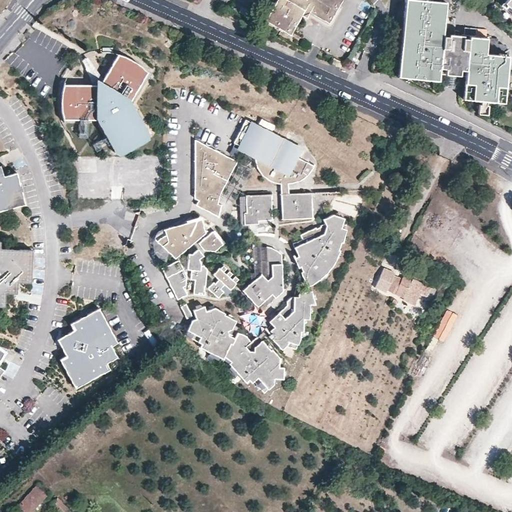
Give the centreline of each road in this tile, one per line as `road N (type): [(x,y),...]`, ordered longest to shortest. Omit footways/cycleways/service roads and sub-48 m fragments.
road 1 (residential): [(151,0),(511,162)]
road 2 (residential): [(0,415),(39,344),(50,252),(37,171),(0,104)]
